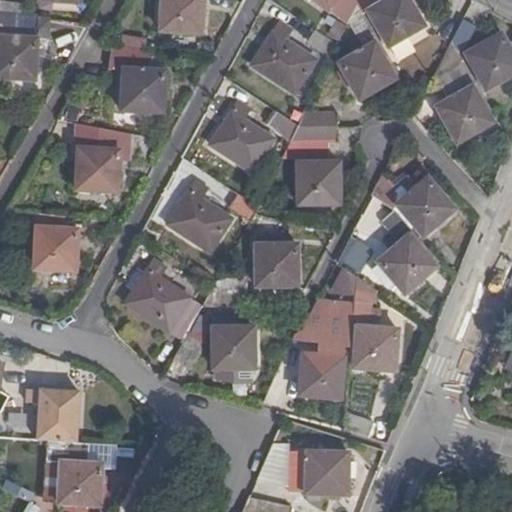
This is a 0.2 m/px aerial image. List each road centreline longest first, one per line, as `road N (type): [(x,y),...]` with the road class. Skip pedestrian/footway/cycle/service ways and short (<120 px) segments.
road 1 (residential): [(71,344),(257,0)]
road 2 (residential): [(318,273),(383,141),(410,133),(506,231)]
road 3 (residential): [(0,199),(114,0)]
road 4 (tertiary): [(506,231),(424,429)]
road 5 (residential): [(182,417),(251,437),(220,511)]
road 6 (residential): [(71,344),(132,375),(182,417)]
